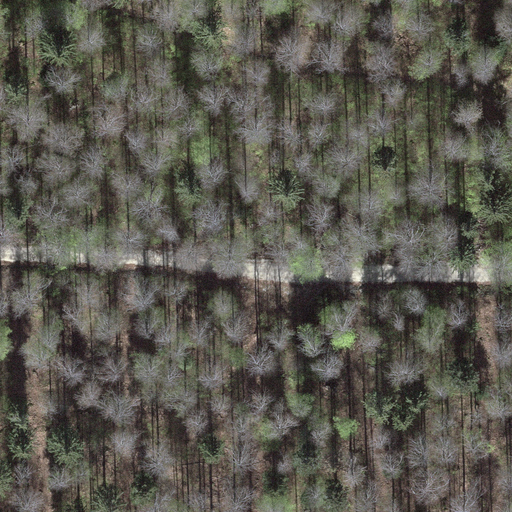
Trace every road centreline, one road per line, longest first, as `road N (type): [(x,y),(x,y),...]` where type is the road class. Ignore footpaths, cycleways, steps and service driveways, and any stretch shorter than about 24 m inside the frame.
road 1 (track): [(511,274),(265,273),(87,255),(0,258)]
road 2 (track): [(128,0),(247,43),(511,77)]
